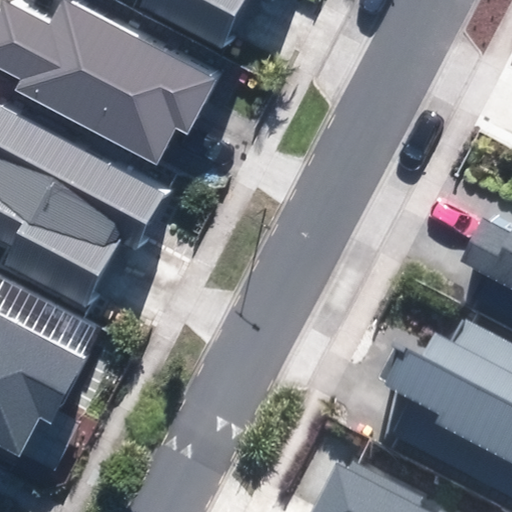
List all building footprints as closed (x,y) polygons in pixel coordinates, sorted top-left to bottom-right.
[(143,0),(142,2),(220,43),(242,0),(143,0)] [(4,5),(0,13),(0,64),(25,78),(19,89),(155,160),(174,125),(188,133),(216,81),(65,2),(51,29),(4,5)] [(0,242),(12,248),(4,263),(81,303),(117,235),(136,245),(164,193),(0,107),(0,242)] [(511,232),(486,219),(464,261),(511,285),(511,232)] [(82,356),(0,312),(0,444),(18,454),(40,413),(49,418),(82,356)] [(511,344),(463,320),(450,345),(434,337),(423,357),(408,349),(390,385),(441,411),(436,421),(511,460),(511,344)] [(426,511),(336,465),(310,511),(426,511)]
